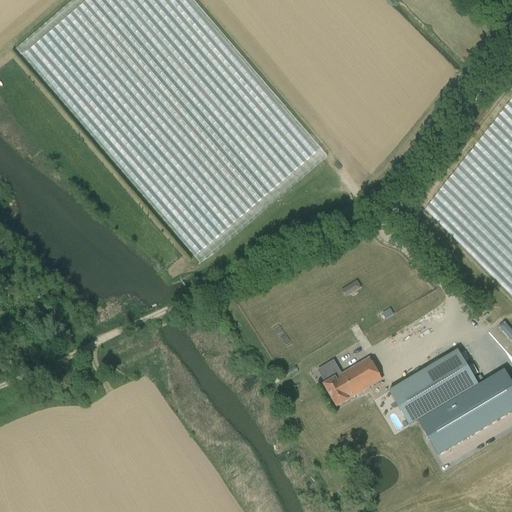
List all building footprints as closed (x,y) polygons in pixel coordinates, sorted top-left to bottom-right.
[(511,329),(504,321),(498,327),(511,341),(511,329)] [(417,421),(478,386),(457,350),(390,392),(410,426),(417,421)] [(469,359),(474,368),(483,362),(478,353),(469,359)] [(317,371),(325,384),(323,385),(336,407),(347,400),(382,379),(369,358),(341,374),(333,362),(317,371)] [(511,384),(504,370),(478,386),(417,421),(438,456),(511,412),(511,384)]
